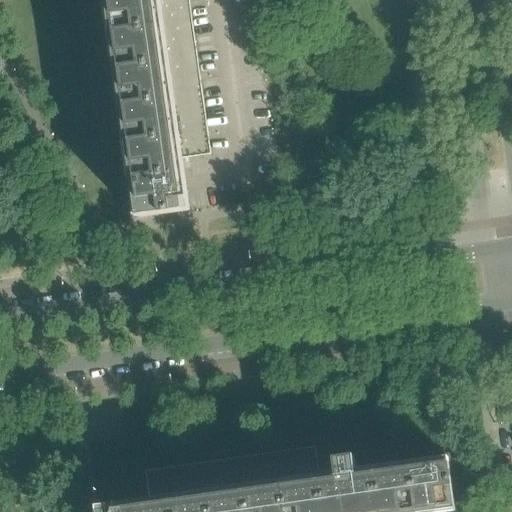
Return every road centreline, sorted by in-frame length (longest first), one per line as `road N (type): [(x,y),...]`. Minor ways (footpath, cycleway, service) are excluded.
road 1 (tertiary): [(0,377),(492,305)]
road 2 (tertiary): [(484,251),(0,319)]
road 3 (residential): [(457,0),(484,251)]
road 4 (residential): [(511,138),(493,0)]
road 5 (residential): [(492,305),(511,435)]
